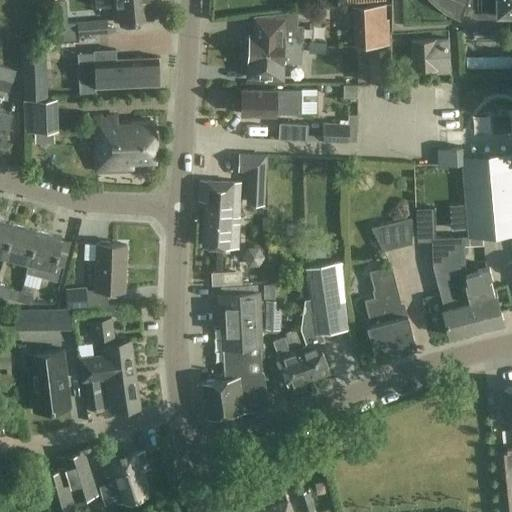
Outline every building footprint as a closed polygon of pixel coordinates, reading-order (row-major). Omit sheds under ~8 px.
[(156,17),(154,0),(95,0),(96,7),(115,6),(116,20),(156,17)] [(511,0),(432,0),(439,6),(448,12),(461,18),(463,11),(477,17),(498,17),(498,12),(511,12),(511,0)] [(388,44),(385,4),(353,7),(356,46),(388,44)] [(249,53),(267,55),(267,51),(271,51),(271,49),(285,49),(285,45),(294,45),(294,41),(298,41),(302,42),(303,27),(297,27),(298,12),(276,15),(276,29),(271,28),(271,35),(267,35),(267,37),(250,36),(250,39),(247,38),(246,51),(249,52),(249,53)] [(108,34),(107,21),(77,23),(78,36),(108,34)] [(68,23),(55,24),(56,41),(77,39),(75,23),(68,23)] [(449,73),(447,39),(412,41),(413,70),(435,69),(435,73),(449,73)] [(285,45),(285,49),(271,49),(271,51),(267,51),(267,55),(249,53),(248,78),(283,80),(284,64),(301,64),(302,42),(298,41),(294,41),(294,45),(285,45)] [(325,44),(309,43),(308,53),(325,54),(325,44)] [(45,97),(45,82),(43,49),(22,50),(23,83),(24,99),(45,97)] [(117,61),(117,51),(96,53),(98,89),(160,85),(159,59),(117,61)] [(391,80),(390,56),(370,57),(371,81),(391,80)] [(472,70),(511,70),(511,58),(472,59),(472,70)] [(0,68),(0,91),(1,92),(4,80),(13,83),(16,71),(1,67),(0,68)] [(53,93),(67,97),(71,84),(57,80),(53,93)] [(277,90),(242,90),(242,113),(277,114),(277,113),(302,114),(302,91),(277,90)] [(58,131),(57,99),(24,101),(26,133),(58,131)] [(14,112),(0,108),(0,142),(5,144),(14,112)] [(117,122),(117,116),(95,117),(97,171),(133,170),(133,162),(156,162),(155,121),(117,122)] [(353,124),(323,123),(322,140),(353,141),(353,124)] [(511,150),(462,155),(470,237),(511,233),(511,150)] [(267,156),(240,154),(239,172),(250,173),(248,197),(265,198),(267,156)] [(242,183),(202,181),(201,202),(208,202),(206,247),(239,248),(242,183)] [(0,220),(0,254),(6,256),(15,225),(0,220)] [(382,227),(385,250),(418,246),(415,223),(382,227)] [(30,262),(39,231),(15,225),(6,256),(30,262)] [(306,240),(307,226),(292,226),(292,239),(306,240)] [(39,231),(30,262),(55,269),(63,237),(39,231)] [(127,245),(98,243),(95,290),(125,291),(127,245)] [(307,345),(299,348),(311,379),(330,372),(316,335),(349,330),(345,304),(339,304),(333,264),(306,269),(311,299),(305,300),(301,328),(307,345)] [(469,303),(477,330),(504,323),(497,296),(495,296),(491,280),(492,277),(490,270),(485,268),(479,270),(478,271),(465,275),(468,284),(469,303)] [(408,316),(405,317),(394,273),(381,276),(386,296),(365,301),(371,325),(368,326),(376,358),(416,347),(408,316)] [(450,337),(477,330),(469,303),(468,284),(463,285),(448,286),(454,307),(442,310),(450,337)] [(0,295),(14,299),(17,290),(0,286),(0,295)] [(34,295),(17,290),(14,299),(32,304),(34,295)] [(259,310),(258,293),(220,295),(225,379),(203,382),(209,417),(270,408),(264,372),(263,372),(260,326),(265,325),(266,331),(283,330),(282,311),(276,311),(275,301),(266,302),(266,310),(259,310)] [(20,331),(79,332),(79,321),(59,320),(59,318),(20,317),(20,331)] [(115,337),(113,319),(90,322),(93,340),(115,337)] [(291,387),(311,379),(299,348),(290,352),(285,337),(273,341),(291,387)] [(79,358),(83,382),(137,373),(132,340),(102,344),(104,355),(79,358)] [(0,368),(10,368),(10,351),(0,350),(0,368)] [(27,355),(34,409),(68,405),(61,351),(27,355)] [(137,373),(83,382),(83,383),(86,382),(90,410),(102,408),(98,380),(107,379),(112,411),(142,407),(137,373)] [(98,494),(85,451),(60,458),(63,468),(44,473),(55,511),(77,511),(75,501),(98,494)] [(147,470),(142,452),(138,453),(103,463),(107,477),(110,477),(112,485),(100,488),(105,505),(114,503),(114,504),(124,502),(149,496),(142,471),(147,470)] [(316,511),(311,491),(299,494),(303,511),(316,511)] [(294,511),(289,495),(240,511),(294,511)]
